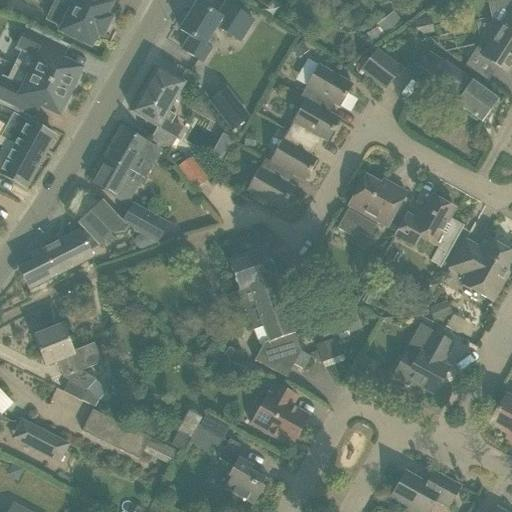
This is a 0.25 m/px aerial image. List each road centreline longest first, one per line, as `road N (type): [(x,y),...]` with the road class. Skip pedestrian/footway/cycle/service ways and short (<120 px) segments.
road 1 (residential): [(196,239),(259,216),(302,244),(368,127),(495,199),(511,194)]
road 2 (residential): [(0,268),(64,180),(166,0)]
road 3 (residential): [(407,423),(358,397),(294,511)]
